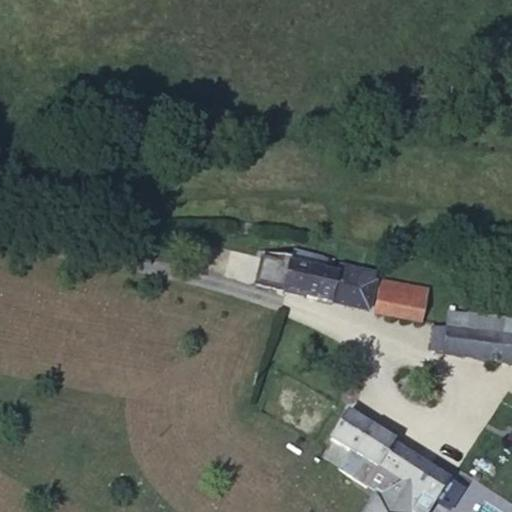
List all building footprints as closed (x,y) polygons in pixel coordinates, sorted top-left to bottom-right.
[(322,252),(330,226),(283,210),(274,236),(322,252)] [(333,219),(330,226),(322,252),(361,264),(370,239),(373,232),(333,219)] [(406,251),(370,239),(361,264),(397,276),(406,251)] [(499,294),(423,290),(422,317),(511,323),(511,301),(499,301),(499,294)] [(288,301),(283,321),(342,334),(346,314),(288,301)] [(422,470),(430,461),(446,439),(346,371),(332,391),(369,417),(362,430),(374,438),(410,461),(422,470)] [(410,461),(374,438),(345,480),(379,503),(410,461)] [(430,461),(458,480),(474,457),(446,439),(430,461)] [(481,505),(501,476),(474,457),(458,480),(468,487),(464,495),(481,505)]
